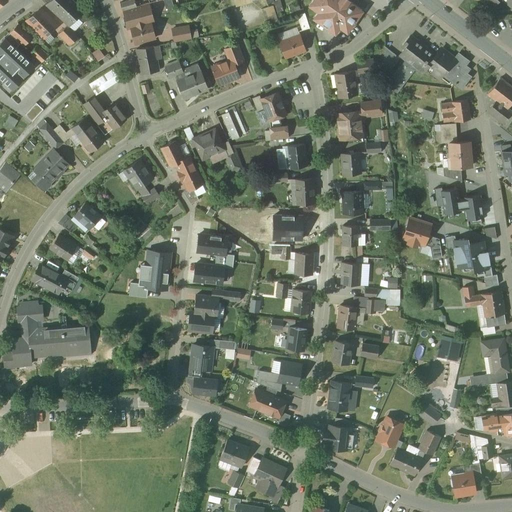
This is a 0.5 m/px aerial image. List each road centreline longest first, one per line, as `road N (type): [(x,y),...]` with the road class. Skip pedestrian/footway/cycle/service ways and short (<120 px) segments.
road 1 (residential): [(314,65),(329,168),(328,231),(299,453)]
road 2 (residential): [(143,135),(55,208),(27,253),(0,324)]
road 3 (residential): [(511,287),(478,95)]
road 4 (residential): [(314,65),(143,135)]
road 5 (residential): [(299,453),(410,501),(470,511)]
road 6 (residential): [(166,401),(187,221)]
road 7 (residential): [(0,411),(166,401)]
road 8 (residential): [(166,401),(299,453)]
road 9 (residential): [(106,0),(143,135)]
